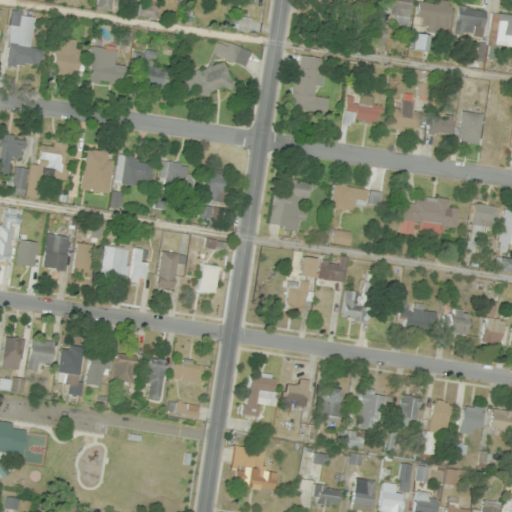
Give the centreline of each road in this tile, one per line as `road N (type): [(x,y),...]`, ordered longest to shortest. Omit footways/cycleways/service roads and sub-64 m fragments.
road 1 (residential): [(511,180),(0,101)]
road 2 (residential): [(511,379),(0,300)]
road 3 (residential): [(207,511),(284,0)]
